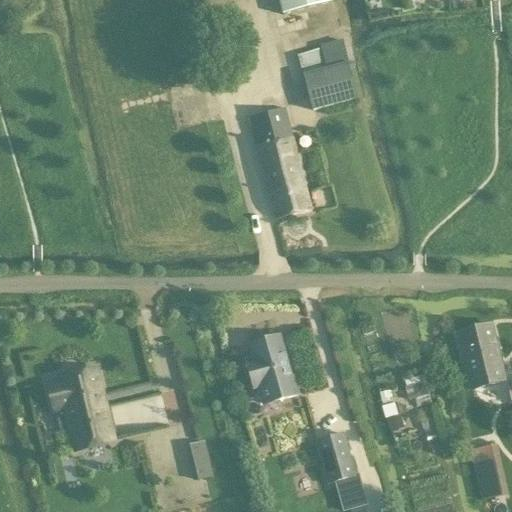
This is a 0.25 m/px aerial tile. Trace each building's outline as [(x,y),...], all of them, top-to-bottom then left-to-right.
[(332,5),(330,0),(278,0),(283,17),(332,5)] [(321,47),(327,71),(348,65),(342,42),(321,47)] [(298,57),(302,69),(323,63),(320,51),(298,57)] [(312,111),(325,108),(353,101),(357,100),(348,65),(327,71),(304,77),(312,111)] [(353,101),(325,108),(327,117),(355,111),(353,101)] [(249,119),(264,174),(299,165),(287,118),(284,110),(249,119)] [(276,220),(311,211),(299,165),(264,174),(276,220)] [(471,391),(506,382),(491,326),(456,335),(471,391)] [(278,403),(298,397),(293,377),(290,378),(279,337),(247,346),(251,361),(243,363),(251,393),(273,386),(278,403)] [(73,454),(116,444),(99,370),(55,380),(56,384),(49,386),(55,413),(63,412),(73,454)] [(342,436),(315,443),(327,487),(334,484),(356,478),(355,476),(344,435),(342,436)] [(198,482),(213,478),(205,443),(189,446),(198,482)] [(507,496),(495,445),(470,451),(481,502),(507,496)] [(356,478),(334,484),(341,511),(349,511),(368,507),(359,475),(355,476),(356,478)]
